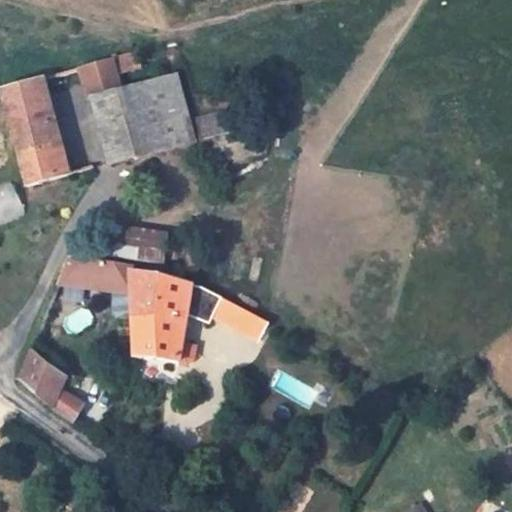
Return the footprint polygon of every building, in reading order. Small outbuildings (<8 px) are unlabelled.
[(141,67),(137,53),(114,59),(118,75),(141,67)] [(123,91),(118,75),(114,59),(83,68),(92,99),(123,91)] [(147,138),(152,152),(197,140),(182,89),(179,76),(126,90),(140,140),(147,138)] [(70,175),(44,80),(2,92),(10,125),(27,188),(70,175)] [(126,90),(123,91),(92,99),(110,165),(152,152),(147,138),(140,140),(126,90)] [(230,131),(225,114),(197,120),(201,138),(230,131)] [(224,178),(225,165),(214,166),(215,179),(224,178)] [(0,223),(25,214),(13,183),(0,188),(0,223)] [(167,237),(168,232),(100,223),(96,255),(163,264),(166,245),(167,237)] [(186,239),(167,237),(166,245),(185,248),(186,239)] [(130,294),(132,319),(160,318),(159,278),(128,271),(127,265),(68,257),(59,281),(57,285),(130,294)] [(210,324),(214,316),(222,299),(201,287),(199,289),(190,284),(159,278),(160,318),(132,319),(134,359),(179,363),(181,345),(186,315),(210,324)] [(222,299),(214,316),(239,331),(249,313),(222,299)] [(239,331),(259,343),(269,324),(249,313),(239,331)] [(181,345),(179,363),(178,363),(187,364),(193,359),(195,347),(181,345)] [(68,378),(31,352),(19,382),(52,409),(62,389),(68,378)] [(85,406),(62,389),(52,409),(53,409),(73,423),(85,406)]
